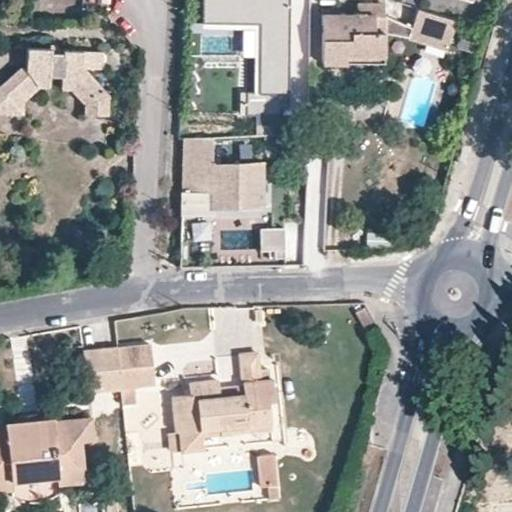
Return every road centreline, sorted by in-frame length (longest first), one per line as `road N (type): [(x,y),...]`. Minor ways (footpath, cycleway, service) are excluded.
road 1 (residential): [(142,288),(164,29),(151,1)]
road 2 (secondary): [(429,327),(382,511)]
road 3 (secondary): [(511,78),(455,251)]
road 4 (residential): [(322,285),(142,288)]
road 5 (secondary): [(415,511),(456,337)]
road 6 (residential): [(142,288),(0,315)]
